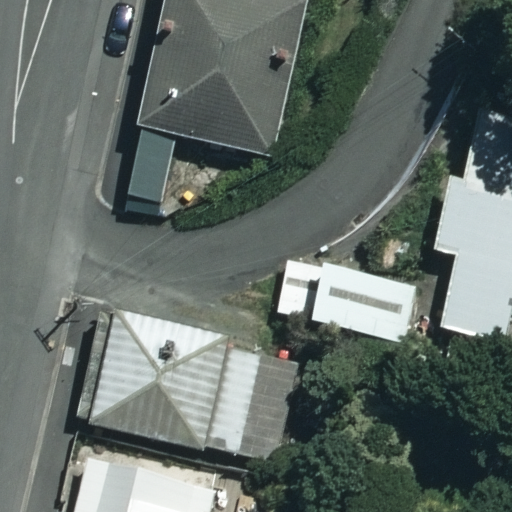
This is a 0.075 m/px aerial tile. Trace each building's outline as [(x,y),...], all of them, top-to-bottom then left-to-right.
[(317,2),(307,0),(180,0),(126,215),(162,224),(180,150),(274,174),(317,2)] [(451,193),(433,272),(457,278),(441,348),(511,363),(511,133),(491,129),(475,199),(451,193)] [(426,298),(332,279),(320,340),(414,359),(426,298)] [(300,369),(106,328),(83,437),(276,478),(300,369)] [(208,511),(209,509),(94,476),(83,511),(208,511)]
